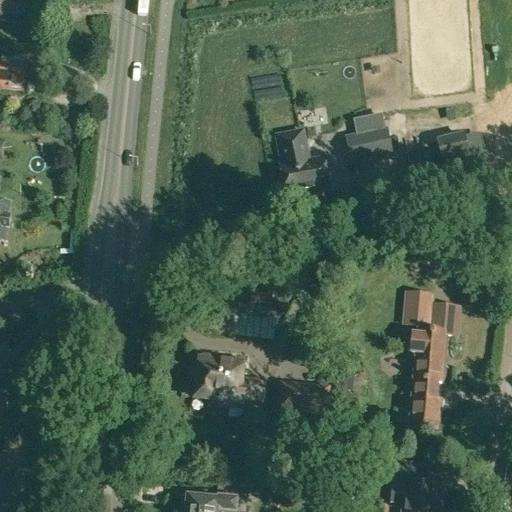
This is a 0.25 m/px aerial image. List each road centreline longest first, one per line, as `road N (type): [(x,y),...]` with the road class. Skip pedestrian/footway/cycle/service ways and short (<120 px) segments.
road 1 (unclassified): [(105,283),(511,192)]
road 2 (primary): [(105,283),(134,0)]
road 3 (primary): [(81,511),(105,283)]
road 4 (residential): [(492,511),(511,318)]
